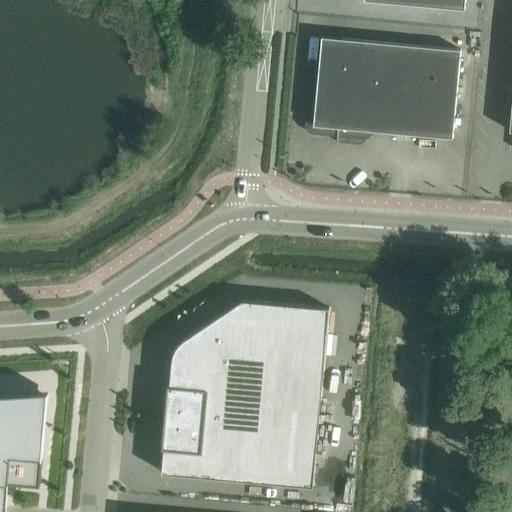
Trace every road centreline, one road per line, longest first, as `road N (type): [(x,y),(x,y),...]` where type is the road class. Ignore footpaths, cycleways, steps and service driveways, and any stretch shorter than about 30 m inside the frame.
road 1 (secondary): [(511,236),(244,219)]
road 2 (unclassified): [(244,219),(264,0)]
road 3 (unclassified): [(96,309),(106,377),(94,511)]
road 4 (secondary): [(244,219),(201,236),(96,309)]
road 5 (track): [(426,350),(412,511)]
